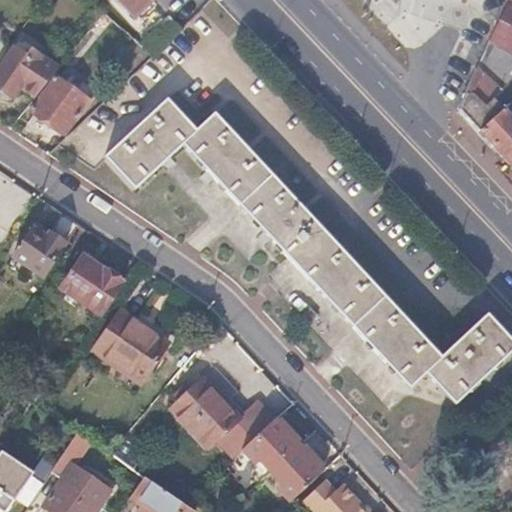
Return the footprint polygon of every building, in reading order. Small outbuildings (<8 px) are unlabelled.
[(148,0),(119,0),(132,15),(148,0)] [(511,53),(511,0),(505,0),(488,41),(511,53)] [(139,43),(152,55),(180,29),(167,14),(139,43)] [(20,85),(35,97),(58,68),(29,49),(25,55),(12,46),(0,64),(0,90),(2,92),(10,79),(20,85)] [(504,105),(505,104),(511,97),(511,90),(506,83),(498,90),(477,66),(459,109),(478,129),(502,107),(504,105)] [(89,100),(53,77),(30,112),(64,134),(89,100)] [(10,97),(20,85),(10,79),(2,92),(10,97)] [(182,146),(408,387),(425,373),(453,404),(511,350),(511,341),(487,315),(442,356),(214,114),(197,131),(167,100),(103,157),(133,191),(182,146)] [(478,129),(511,166),(511,164),(511,118),(502,107),(478,129)] [(12,256),(41,276),(64,244),(49,233),(44,238),(32,229),(12,256)] [(60,290),(99,317),(122,283),(83,257),(60,290)] [(166,344),(118,312),(90,353),(139,385),(166,344)] [(51,375),(34,363),(24,377),(42,390),(51,375)] [(171,409),(208,447),(239,418),(202,379),(171,409)] [(256,458),(269,472),(297,445),(273,419),(239,451),(250,463),(256,458)] [(274,489),(288,502),(321,471),(297,445),(269,472),(279,484),(274,489)] [(0,454),(0,508),(4,511),(5,511),(32,471),(3,450),(0,454)] [(72,463),(44,506),(52,511),(95,511),(110,490),(72,463)] [(192,511),(194,511),(183,504),(144,478),(132,495),(142,501),(136,511),(137,511),(192,511)] [(323,480),(301,501),(311,511),(366,511),(341,484),(334,491),(323,480)]
